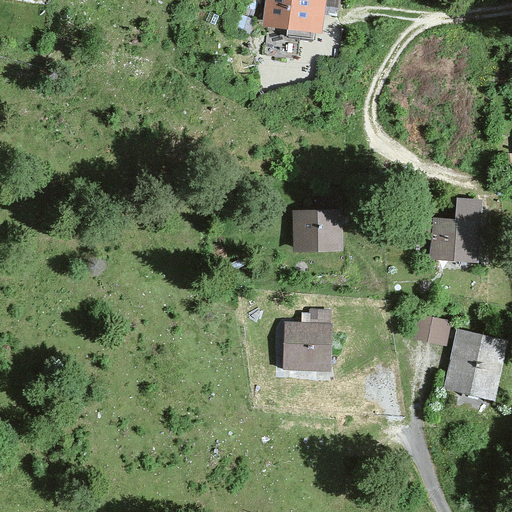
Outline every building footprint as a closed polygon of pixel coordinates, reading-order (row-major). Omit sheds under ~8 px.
[(318,0),(271,0),(269,21),(316,27),(317,18),(318,0)] [(325,0),(324,13),(337,15),(338,0),(325,0)] [(239,15),(235,28),(248,32),(252,19),(239,15)] [(437,235),(436,254),(473,257),(478,203),(457,201),(456,223),(417,220),(416,234),(437,235)] [(320,212),(297,213),(298,248),(332,248),(331,220),(331,212),(337,212),(337,202),(320,203),(320,212)] [(304,328),(292,328),(291,338),(283,338),(282,369),(309,370),(309,364),(326,365),(328,312),(312,311),(311,324),(304,324),(304,328)] [(446,323),(419,317),(415,335),(442,340),(446,323)] [(481,342),(462,338),(453,373),(459,375),(465,376),(462,388),(487,394),(500,339),(483,335),(481,342)]
